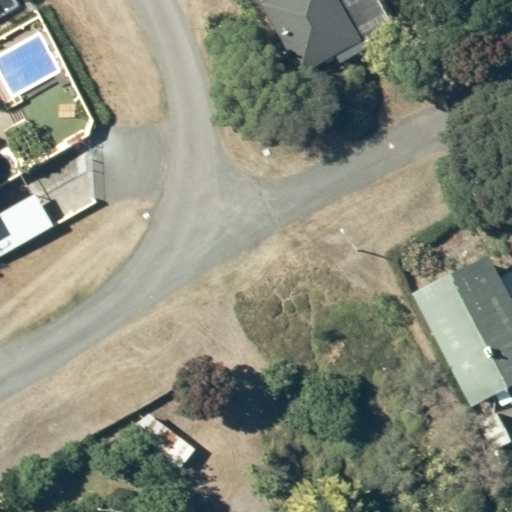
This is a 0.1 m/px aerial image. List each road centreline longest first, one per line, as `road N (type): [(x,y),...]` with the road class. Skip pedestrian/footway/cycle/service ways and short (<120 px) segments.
road 1 (residential): [(187,216),(511,65)]
road 2 (residential): [(0,373),(109,315),(158,266),(187,216)]
road 3 (residential): [(187,216),(194,125),(171,39),(150,0)]
